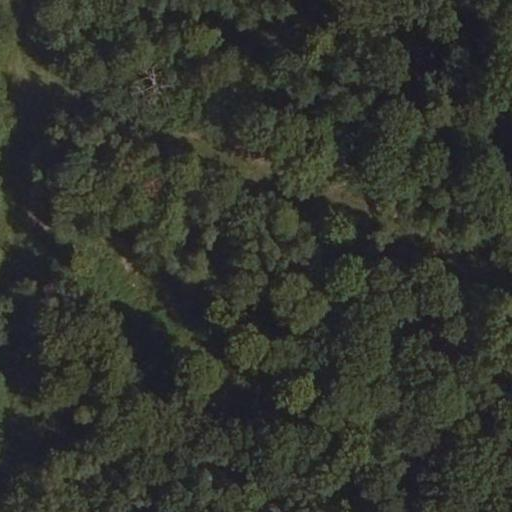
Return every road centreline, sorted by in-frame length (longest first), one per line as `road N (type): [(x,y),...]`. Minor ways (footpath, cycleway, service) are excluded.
road 1 (track): [(511,273),(31,89)]
road 2 (track): [(38,0),(21,231),(14,511)]
